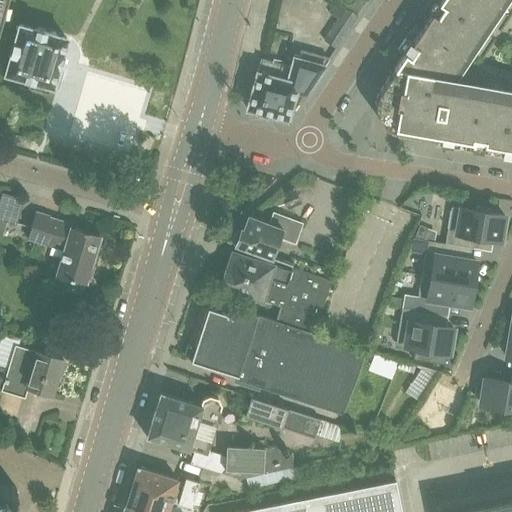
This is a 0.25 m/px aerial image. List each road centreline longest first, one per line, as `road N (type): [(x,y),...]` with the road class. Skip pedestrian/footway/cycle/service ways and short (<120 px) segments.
road 1 (secondary): [(85,511),(173,215)]
road 2 (residential): [(511,190),(350,163),(303,137)]
road 3 (residential): [(173,215),(0,167)]
road 4 (unclassified): [(303,137),(397,0)]
road 5 (secondary): [(199,126),(230,0)]
